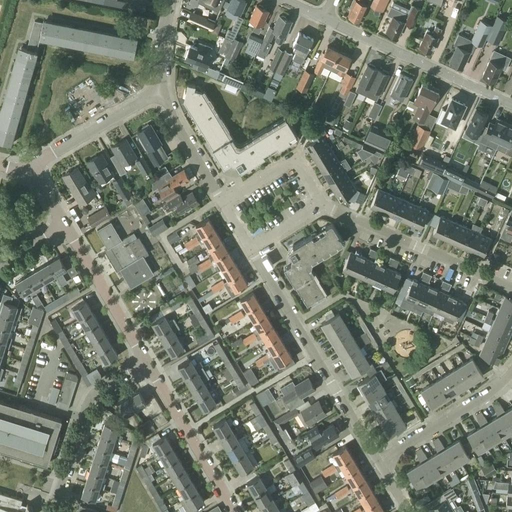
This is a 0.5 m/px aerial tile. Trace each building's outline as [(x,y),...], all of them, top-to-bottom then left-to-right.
[(206,0),(211,2),(208,7),(213,9),(216,4),(216,5),(218,0),(206,0)] [(243,0),(230,0),(227,7),(239,13),(245,0),(243,0)] [(351,8),(348,16),(359,21),(366,6),(360,3),(361,0),(352,0),(349,8),(351,8)] [(377,0),(374,8),(382,12),(387,0),(377,0)] [(392,17),(386,32),(387,32),(388,34),(391,36),(392,35),(397,37),(404,23),(413,27),(421,10),(411,5),(409,10),(393,2),(387,15),(392,17)] [(256,5),(249,20),(256,23),(252,30),(258,33),(262,26),(263,26),(265,21),(263,20),(268,11),(256,5)] [(227,30),(224,38),(232,42),(242,19),(237,16),(230,32),(227,30)] [(269,26),(256,55),(262,59),(265,52),(267,53),(272,43),(269,42),(274,32),(278,34),(275,41),(281,44),(284,36),(285,37),(288,29),(287,29),(291,21),(279,16),(273,28),(269,26)] [(507,21),(497,16),(493,24),(492,24),(492,25),(486,40),(497,44),(500,39),(507,21)] [(211,30),(214,23),(212,23),(206,20),(204,19),(201,26),(211,30)] [(481,19),(471,42),(483,47),(486,40),(492,25),(481,19)] [(20,48),(0,119),(0,141),(10,145),(36,53),(35,52),(40,39),(133,58),(136,41),(42,22),(42,23),(34,21),(26,50),(20,48)] [(501,49),(511,51),(511,26),(507,25),(501,49)] [(427,30),(419,47),(420,48),(421,49),(424,51),(425,50),(430,53),(438,37),(437,37),(441,29),(435,26),(432,32),(427,30)] [(298,32),(292,44),(295,45),(293,50),(305,56),(312,39),(298,32)] [(246,46),(243,51),(254,56),(261,40),(251,36),(247,45),(246,46)] [(225,56),(232,42),(224,38),(218,52),(224,55),(225,56)] [(225,56),(225,57),(234,61),(241,46),(232,42),(225,56)] [(457,46),(450,62),(451,62),(452,64),(455,65),(456,65),(462,67),(465,60),(466,60),(470,52),(471,53),(474,46),(466,42),(463,49),(457,46)] [(189,45),(184,58),(191,61),(190,65),(203,70),(203,71),(216,77),(218,71),(218,70),(219,71),(221,67),(225,57),(216,53),(212,63),(217,65),(215,69),(205,66),(210,53),(209,52),(210,47),(198,43),(196,48),(189,45)] [(320,56),(313,71),(319,74),(323,66),(330,69),(338,52),(326,46),(321,56),(320,56)] [(272,61),(269,68),(275,72),(284,50),(278,47),(272,61)] [(285,51),(275,71),(282,74),(292,55),(285,51)] [(489,60),(482,76),(483,76),(483,78),(487,80),(488,79),(494,82),(502,66),(505,68),(510,58),(493,51),(489,60)] [(330,69),(329,70),(343,76),(348,65),(346,65),(350,57),(338,52),(330,69)] [(358,83),(355,91),(365,96),(377,70),(373,68),(374,66),(369,64),(368,66),(367,65),(358,83)] [(377,70),(365,96),(376,101),(379,93),(380,93),(388,75),(387,75),(388,73),(382,70),(381,72),(377,70)] [(225,73),(218,71),(216,77),(222,80),(240,88),(240,87),(242,81),(225,73)] [(269,89),(276,75),(269,72),(262,86),(269,89)] [(303,73),(295,90),(303,95),(312,77),(303,73)] [(343,84),(339,92),(346,95),(349,87),(350,88),(355,78),(345,74),(341,83),(343,84)] [(399,74),(390,95),(402,101),(412,80),(399,74)] [(188,102),(185,104),(189,110),(192,109),(196,115),(193,117),(201,129),(203,127),(211,141),(209,142),(220,161),(223,160),(226,164),(228,163),(229,164),(230,165),(231,165),(232,166),(234,166),(235,166),(236,166),(238,165),(239,168),(244,165),(245,167),(265,156),(263,153),(276,145),(278,148),(290,140),(288,137),(295,134),(296,136),(297,136),(286,118),(238,148),(236,147),(198,86),(187,84),(186,89),(189,90),(186,100),(188,102)] [(253,85),(250,91),(262,97),(265,90),(253,85)] [(409,100),(407,105),(414,109),(412,113),(414,114),(412,118),(423,123),(429,111),(433,103),(438,92),(437,92),(438,90),(432,87),(431,89),(425,86),(421,85),(413,102),(409,100)] [(350,91),(344,104),(349,107),(356,93),(350,91)] [(459,118),(461,113),(461,112),(464,104),(451,98),(445,111),(441,109),(435,122),(447,128),(449,124),(454,126),(458,118),(459,118)] [(374,102),(368,116),(373,118),(380,104),(374,102)] [(487,113),(482,110),(481,109),(478,107),(477,108),(475,107),(465,129),(475,134),(472,140),(479,143),(480,141),(485,130),(481,128),(487,113)] [(327,115),(324,122),(332,125),(335,119),(327,115)] [(485,130),(480,141),(487,144),(496,148),(507,124),(496,119),(493,126),(488,124),(485,130)] [(345,120),(342,126),(348,128),(351,122),(345,120)] [(161,144),(150,125),(149,126),(148,124),(142,128),(143,129),(137,133),(147,151),(146,151),(154,166),(167,159),(159,145),(161,144)] [(496,148),(496,149),(511,156),(511,155),(511,126),(507,124),(496,148)] [(388,141),(376,136),(379,129),(371,126),(364,141),(384,150),(388,141)] [(421,149),(429,132),(418,126),(410,144),(421,149)] [(315,138),(306,144),(311,153),(327,143),(321,134),(319,131),(313,134),(315,138)] [(343,137),(342,140),(355,146),(357,143),(343,137)] [(125,139),(111,147),(122,165),(136,157),(125,139)] [(327,143),(311,153),(317,162),(333,153),(327,143)] [(362,145),(360,149),(366,152),(372,155),(372,154),(374,150),(362,145)] [(333,153),(317,162),(323,172),(338,162),(333,153)] [(441,175),(446,164),(422,153),(417,164),(441,175)] [(101,154),(87,162),(99,183),(113,174),(101,154)] [(142,158),(136,161),(144,175),(150,172),(142,158)] [(338,162),(323,172),(328,181),(344,171),(338,162)] [(407,165),(404,172),(412,175),(415,168),(407,165)] [(364,166),(361,181),(368,182),(371,168),(364,166)] [(442,175),(460,184),(463,177),(465,174),(447,166),(442,175)] [(77,168),(63,176),(79,204),(95,195),(91,187),(89,188),(77,168)] [(168,171),(149,183),(153,190),(158,187),(166,201),(179,194),(175,188),(189,180),(183,169),(171,177),(168,171)] [(344,171),(328,181),(334,190),(350,181),(344,171)] [(449,179),(432,172),(429,179),(426,187),(442,194),(449,179)] [(120,177),(112,182),(124,202),(125,201),(127,206),(134,202),(131,197),(131,196),(120,177)] [(463,177),(460,184),(477,191),(492,198),(495,192),(463,177)] [(350,181),(334,190),(340,200),(350,194),(352,197),(357,194),(355,190),(356,190),(350,181)] [(461,185),(458,191),(466,195),(469,188),(461,185)] [(377,188),(370,205),(380,210),(387,193),(377,188)] [(141,190),(135,194),(138,199),(144,195),(141,190)] [(179,193),(179,194),(166,201),(172,210),(177,207),(181,213),(198,203),(192,192),(182,198),(179,193)] [(387,193),(380,210),(390,214),(397,197),(387,193)] [(140,210),(146,206),(141,197),(135,201),(140,210)] [(397,197),(390,214),(400,219),(407,202),(397,197)] [(480,197),(477,204),(484,207),(487,200),(480,197)] [(407,202),(400,219),(410,223),(417,206),(407,202)] [(417,206),(410,223),(420,227),(428,210),(417,206)] [(111,216),(106,207),(87,218),(90,223),(92,227),(111,216)] [(500,214),(493,229),(499,231),(508,210),(504,208),(501,215),(500,214)] [(440,216),(432,233),(442,237),(450,220),(440,216)] [(196,237),(191,240),(192,243),(191,243),(191,244),(214,230),(208,218),(195,226),(199,233),(195,235),(196,237)] [(450,220),(442,237),(452,242),(460,225),(450,220)] [(110,222),(97,230),(107,248),(103,250),(116,272),(120,270),(130,286),(130,287),(153,274),(142,256),(147,253),(138,238),(129,243),(125,237),(120,240),(111,223),(110,222)] [(288,264),(286,265),(289,270),(286,271),(294,285),(297,283),(301,289),(298,291),(302,297),(305,296),(309,302),(306,304),(307,305),(309,303),(311,307),(326,298),(306,264),(307,262),(342,240),(331,223),(325,227),(326,229),(313,237),(311,235),(292,246),(294,249),(289,252),(291,254),(290,255),(289,256),(289,257),(288,257),(288,258),(288,259),(288,260),(288,261),(288,262),(288,263),(288,264)] [(158,224),(150,229),(154,236),(162,231),(158,224)] [(505,224),(499,237),(503,239),(509,226),(505,224)] [(460,225),(452,242),(462,246),(470,229),(460,225)] [(470,229),(462,246),(472,251),(480,234),(470,229)] [(214,230),(191,244),(193,246),(199,242),(200,245),(205,243),(208,248),(221,240),(214,230)] [(172,233),(166,236),(170,243),(174,241),(176,240),(172,233)] [(480,234),(472,251),(482,255),(490,238),(480,234)] [(177,246),(173,249),(175,253),(185,246),(187,249),(193,246),(191,244),(191,243),(192,243),(191,240),(184,244),(183,243),(177,246)] [(221,240),(208,248),(215,259),(227,251),(221,240)] [(207,256),(211,253),(206,245),(202,248),(207,256)] [(191,249),(183,254),(186,260),(195,254),(191,249)] [(347,258),(342,268),(352,273),(360,256),(350,251),(350,252),(346,250),(343,256),(347,258)] [(209,259),(204,262),(205,265),(204,265),(205,268),(212,264),(214,267),(218,264),(221,270),(234,262),(227,251),(215,259),(211,261),(209,259)] [(195,256),(186,261),(190,267),(199,262),(197,259),(195,256)] [(360,256),(352,273),(362,277),(370,260),(360,256)] [(59,257),(48,264),(55,276),(66,270),(59,257)] [(370,260),(362,277),(372,282),(380,265),(370,260)] [(204,262),(197,266),(200,271),(205,268),(204,265),(205,265),(204,262)] [(221,270),(226,277),(228,280),(240,273),(234,262),(221,270)] [(48,264),(37,270),(44,283),(55,276),(48,264)] [(380,265),(372,282),(382,286),(390,269),(380,265)] [(390,269),(382,286),(392,291),(400,274),(390,269)] [(37,270),(26,277),(35,293),(40,290),(38,286),(44,283),(37,270)] [(228,280),(230,284),(235,292),(247,284),(240,273),(228,280)] [(26,277),(15,283),(22,295),(28,292),(30,296),(35,293),(26,277)] [(58,282),(60,286),(68,282),(66,278),(58,282)] [(412,279),(405,296),(415,300),(422,283),(412,279)] [(222,281),(217,284),(218,286),(217,287),(219,290),(225,286),(222,281)] [(425,305),(432,288),(422,283),(415,300),(412,306),(422,310),(425,305)] [(211,290),(213,293),(219,290),(217,287),(218,286),(217,284),(210,288),(211,290)] [(182,286),(166,296),(170,303),(186,294),(182,286)] [(77,288),(66,294),(69,299),(80,292),(77,288)] [(432,288),(425,305),(435,309),(442,292),(432,288)] [(252,292),(240,300),(246,311),(259,304),(252,292)] [(442,292),(435,309),(445,314),(452,297),(442,292)] [(3,294),(0,304),(0,308),(1,309),(0,311),(0,314),(13,318),(18,320),(20,314),(15,313),(17,306),(10,303),(12,297),(3,294)] [(66,294),(55,301),(58,306),(69,299),(66,294)] [(452,297),(445,314),(442,319),(452,323),(459,308),(463,309),(466,303),(462,302),(462,301),(452,297)] [(511,299),(504,297),(499,308),(511,313),(511,299)] [(192,299),(187,302),(193,313),(198,310),(192,299)] [(55,301),(44,307),(47,312),(58,306),(55,301)] [(85,301),(73,308),(79,320),(92,312),(85,301)] [(166,302),(159,306),(162,311),(169,306),(166,302)] [(259,304),(246,311),(253,322),(265,315),(259,304)] [(43,311),(33,308),(31,314),(41,317),(43,311)] [(511,313),(499,308),(494,320),(511,327),(511,313)] [(198,310),(193,313),(189,316),(195,326),(200,324),(205,321),(198,310)] [(241,311),(229,318),(232,323),(244,316),(241,311)] [(92,312),(79,320),(86,330),(98,323),(92,312)] [(327,320),(321,323),(326,332),(343,322),(338,313),(334,316),(332,312),(325,316),(327,320)] [(0,314),(0,327),(9,330),(13,318),(0,314)] [(41,317),(31,314),(29,320),(39,323),(41,317)] [(240,338),(232,343),(235,348),(243,343),(272,325),(265,315),(253,322),(257,329),(253,331),(254,333),(242,340),(240,338)] [(164,316),(151,323),(158,334),(176,323),(173,318),(167,322),(164,316)] [(55,319),(50,322),(56,333),(61,330),(55,319)] [(511,327),(494,320),(489,332),(507,340),(511,329),(511,327)] [(205,321),(200,324),(206,333),(207,335),(212,332),(205,321)] [(343,322),(326,332),(331,341),(348,331),(343,322)] [(363,322),(359,324),(370,341),(374,339),(370,332),(367,328),(363,322)] [(98,323),(86,330),(92,342),(105,334),(98,323)] [(176,323),(158,334),(164,345),(177,337),(173,332),(179,329),(176,323)] [(33,325),(30,336),(35,338),(38,327),(33,325)] [(272,325),(243,343),(245,345),(257,338),(258,340),(262,337),(266,344),(278,336),(272,325)] [(0,327),(0,340),(5,342),(9,330),(0,327)] [(61,330),(56,333),(63,344),(68,341),(61,330)] [(348,331),(331,341),(336,349),(353,339),(348,331)] [(489,332),(484,343),(502,351),(507,340),(489,332)] [(105,334),(92,342),(99,352),(111,345),(105,334)] [(30,336),(26,348),(31,350),(35,338),(30,336)] [(267,355),(255,362),(256,364),(285,347),(278,336),(266,344),(270,350),(266,353),(267,355)] [(177,337),(164,345),(171,356),(183,349),(177,337)] [(353,339),(336,349),(342,358),(359,348),(353,339)] [(0,340),(0,353),(1,354),(4,347),(8,349),(10,344),(5,342),(0,340)] [(68,341),(63,344),(69,355),(74,352),(68,341)] [(218,343),(213,346),(220,357),(225,354),(218,343)] [(462,343),(455,347),(458,351),(464,347),(462,343)] [(484,343),(479,355),(497,363),(502,351),(484,343)] [(111,345),(99,352),(105,363),(117,356),(111,345)] [(285,347),(256,364),(258,367),(270,360),(272,363),(276,360),(279,366),(291,358),(285,347)] [(26,348),(22,361),(27,362),(31,350),(26,348)] [(359,348),(342,358),(347,367),(364,357),(359,348)] [(74,352),(69,355),(76,366),(81,363),(74,352)] [(445,353),(438,358),(441,362),(447,357),(445,353)] [(221,360),(226,367),(226,368),(231,365),(225,354),(220,357),(221,360)] [(364,357),(347,367),(352,375),(364,368),(367,372),(374,368),(371,364),(369,365),(364,357)] [(472,358),(463,364),(474,381),(482,375),(472,358)] [(190,359),(177,367),(184,378),(202,367),(199,362),(193,366),(190,359)] [(208,363),(211,370),(219,366),(215,359),(208,363)] [(434,360),(428,364),(430,368),(437,364),(434,360)] [(22,361),(18,373),(23,375),(27,362),(22,361)] [(81,363),(76,366),(82,377),(87,374),(81,363)] [(463,364),(455,369),(465,386),(474,381),(463,364)] [(231,365),(226,368),(233,379),(238,376),(231,365)] [(202,367),(184,378),(190,389),(202,382),(199,375),(205,372),(202,367)] [(369,376),(357,384),(362,392),(379,382),(374,374),(376,372),(374,368),(367,372),(369,376)] [(455,369),(446,374),(457,391),(465,386),(455,369)] [(411,375),(413,379),(420,375),(417,371),(411,375)] [(67,372),(65,378),(76,382),(77,378),(75,375),(67,372)] [(18,373),(14,385),(19,387),(23,375),(18,373)] [(446,374),(438,380),(448,397),(457,391),(446,374)] [(238,376),(233,379),(237,386),(239,389),(244,387),(238,376)] [(409,387),(415,383),(411,377),(405,381),(409,387)] [(65,378),(63,384),(74,388),(76,382),(65,378)] [(292,382),(280,389),(283,395),(281,397),(289,411),(303,402),(301,398),(314,390),(307,378),(294,386),(292,382)] [(438,380),(429,385),(440,402),(448,397),(438,380)] [(202,382),(190,389),(197,400),(209,393),(202,382)] [(379,382),(362,392),(367,401),(384,391),(379,382)] [(399,382),(395,384),(400,393),(404,390),(399,382)] [(63,384),(61,390),(73,393),(74,388),(63,384)] [(429,385),(421,390),(431,407),(440,402),(429,385)] [(52,387),(48,402),(54,404),(59,389),(52,387)] [(61,390),(59,395),(71,399),(73,393),(61,390)] [(209,393),(197,400),(203,411),(216,404),(212,398),(217,395),(214,390),(209,393)] [(404,390),(400,393),(406,401),(410,399),(404,390)] [(384,391),(367,401),(372,410),(389,399),(384,391)] [(138,392),(127,398),(135,410),(146,404),(138,392)] [(261,392),(256,396),(260,401),(265,398),(261,392)] [(59,395),(58,401),(69,405),(71,399),(59,395)] [(127,398),(116,405),(123,417),(135,410),(127,398)] [(389,399),(372,410),(378,418),(395,408),(389,399)] [(0,400),(0,449),(3,451),(4,447),(11,450),(12,450),(19,452),(18,455),(47,464),(54,442),(61,420),(40,413),(18,406),(17,409),(10,407),(3,405),(4,401),(0,400)] [(58,401),(56,407),(67,410),(69,405),(58,401)] [(304,417),(300,420),(304,427),(308,424),(325,414),(324,412),(325,412),(326,410),(324,406),(322,406),(321,407),(317,401),(300,411),(304,417)] [(254,402),(249,405),(255,416),(260,413),(254,402)] [(498,402),(492,406),(496,414),(497,414),(498,416),(501,414),(504,412),(503,410),(504,410),(498,402)] [(295,408),(273,421),(279,431),(285,428),(282,423),(287,421),(287,420),(298,413),(295,408)] [(395,408),(378,418),(383,427),(400,417),(395,408)] [(504,412),(501,414),(511,431),(511,430),(511,412),(510,409),(504,412)] [(481,412),(475,416),(479,425),(480,424),(481,426),(484,425),(487,423),(486,421),(487,420),(481,412)] [(260,413),(255,416),(262,427),(267,424),(260,413)] [(498,416),(493,419),(503,436),(511,431),(501,414),(498,416)] [(400,417),(383,427),(388,435),(394,432),(397,436),(403,431),(401,428),(405,425),(400,417)] [(104,423),(100,435),(114,440),(119,423),(107,419),(106,423),(104,423)] [(225,419),(212,427),(219,438),(231,430),(225,419)] [(493,419),(487,423),(484,425),(494,442),(503,436),(493,419)] [(149,420),(143,424),(149,433),(155,430),(149,420)] [(143,424),(138,427),(143,436),(149,433),(143,424)] [(267,424),(262,427),(268,438),(273,435),(267,424)] [(316,448),(338,434),(338,433),(339,432),(336,428),(335,428),(332,424),(322,430),(320,428),(308,435),(316,448)] [(481,426),(475,430),(486,447),(494,442),(484,425),(481,426)] [(235,428),(231,430),(219,438),(225,448),(238,441),(234,435),(238,433),(235,428)] [(292,438),(286,428),(279,433),(284,443),(291,438),(292,438)] [(470,441),(466,444),(470,451),(475,448),(477,452),(486,447),(475,430),(467,435),(470,441)] [(135,433),(131,445),(136,447),(140,434),(135,433)] [(143,442),(143,443),(148,445),(152,443),(160,438),(157,433),(143,442)] [(100,435),(96,447),(110,452),(114,440),(100,435)] [(273,435),(268,438),(275,449),(280,446),(273,435)] [(152,443),(158,455),(171,447),(164,436),(160,438),(152,443)] [(437,438),(432,442),(436,451),(437,450),(438,452),(441,450),(444,449),(443,447),(443,446),(437,438)] [(458,440),(450,445),(460,462),(469,457),(466,453),(470,451),(466,444),(462,446),(458,440)] [(238,441),(225,448),(232,459),(244,452),(238,441)] [(143,443),(139,456),(144,458),(148,445),(143,443)] [(131,445),(127,457),(132,459),(136,447),(131,445)] [(444,449),(441,450),(451,467),(460,462),(450,445),(444,449)] [(330,466),(327,468),(329,471),(351,457),(344,446),(332,454),(336,460),(329,464),(330,466)] [(96,447),(92,460),(106,464),(110,452),(96,447)] [(171,447),(158,455),(165,465),(177,458),(171,447)] [(315,456),(310,448),(294,458),(299,466),(315,456)] [(420,449),(415,452),(419,461),(420,460),(421,463),(424,461),(427,459),(426,457),(426,456),(420,449)] [(438,452),(432,456),(443,473),(451,467),(441,450),(438,452)] [(244,452),(232,459),(240,474),(253,467),(244,452)] [(480,455),(475,458),(481,467),(485,464),(480,455)] [(427,459),(424,461),(434,478),(443,473),(432,456),(427,459)] [(127,457),(123,469),(129,471),(132,459),(127,457)] [(329,471),(328,471),(330,474),(336,470),(338,473),(342,471),(345,476),(358,468),(351,457),(329,471)] [(177,458),(165,465),(171,476),(184,469),(177,458)] [(288,459),(283,462),(290,473),(295,470),(288,459)] [(92,460),(89,471),(102,476),(106,464),(92,460)] [(421,463),(415,466),(425,483),(434,478),(424,461),(421,463)] [(156,466),(158,472),(165,469),(163,463),(156,466)] [(492,463),(482,469),(487,477),(497,471),(492,463)] [(141,465),(135,468),(142,479),(147,476),(141,465)] [(410,477),(406,480),(411,486),(414,484),(417,488),(425,483),(415,466),(407,471),(410,477)] [(327,468),(321,472),(322,475),(324,477),(330,474),(328,471),(329,471),(327,468)] [(358,468),(345,476),(352,487),(364,479),(358,468)] [(123,469),(119,481),(125,483),(129,471),(123,469)] [(184,469),(171,476),(178,487),(190,480),(184,469)] [(295,470),(290,473),(296,484),(301,481),(295,470)] [(89,471),(85,484),(98,488),(99,487),(104,489),(105,484),(100,482),(102,476),(89,471)] [(269,490),(289,481),(285,472),(265,481),(269,490)] [(305,477),(310,487),(321,481),(317,472),(305,477)] [(457,477),(455,474),(452,476),(452,480),(449,482),(452,487),(460,482),(457,477)] [(147,476),(142,479),(148,490),(153,487),(147,476)] [(259,476),(246,484),(253,495),(265,487),(259,476)] [(470,476),(464,478),(468,487),(474,485),(470,476)] [(364,479),(352,487),(358,497),(371,490),(364,479)] [(190,480),(178,487),(184,498),(197,491),(190,480)] [(243,490),(248,487),(243,480),(238,483),(243,490)] [(119,481),(115,494),(121,495),(125,483),(119,481)] [(511,495),(511,483),(509,483),(495,481),(495,487),(507,488),(506,495),(511,495)] [(85,484),(81,496),(94,500),(98,488),(85,484)] [(346,486),(334,494),(337,499),(349,492),(346,486)] [(153,487),(148,490),(155,501),(160,498),(153,487)] [(265,487),(253,495),(259,506),(272,498),(265,487)] [(447,511),(454,508),(448,500),(455,496),(450,488),(435,497),(438,503),(428,509),(429,511),(447,511)] [(371,490),(358,497),(365,508),(377,501),(371,490)] [(184,498),(180,501),(186,511),(203,502),(197,491),(184,498)] [(0,492),(0,511),(31,511),(27,504),(26,506),(21,504),(22,500),(0,492)] [(115,494),(111,506),(117,508),(121,495),(115,494)] [(160,498),(155,501),(161,511),(166,509),(160,498)] [(272,498),(259,506),(262,511),(273,511),(278,509),(272,498)] [(383,511),(377,501),(365,508),(367,511),(383,511)] [(309,505),(301,511),(313,511),(318,509),(314,503),(309,506),(309,505)]
